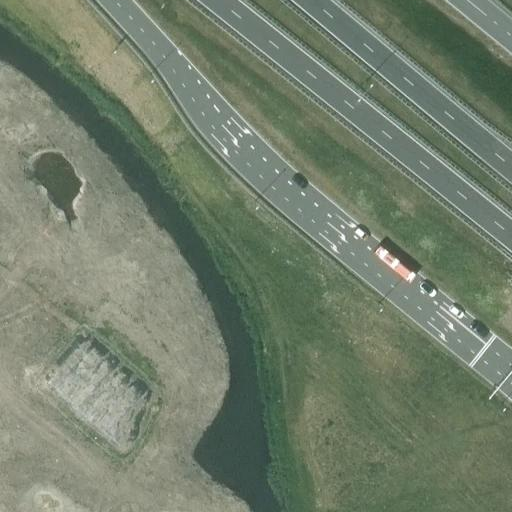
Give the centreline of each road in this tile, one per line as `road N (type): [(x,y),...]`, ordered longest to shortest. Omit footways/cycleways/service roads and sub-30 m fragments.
road 1 (primary): [(115,0),(351,250),(511,380)]
road 2 (primary): [(215,0),(511,237)]
road 3 (primary): [(511,167),(311,0)]
